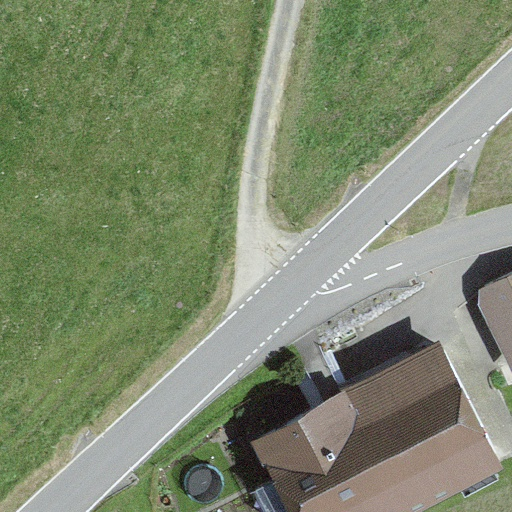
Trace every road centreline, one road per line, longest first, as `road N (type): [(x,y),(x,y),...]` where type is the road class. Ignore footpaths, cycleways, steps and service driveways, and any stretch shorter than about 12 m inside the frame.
road 1 (tertiary): [(51,511),(293,289)]
road 2 (tertiary): [(293,289),(511,75)]
road 3 (residential): [(511,223),(332,292),(293,289)]
